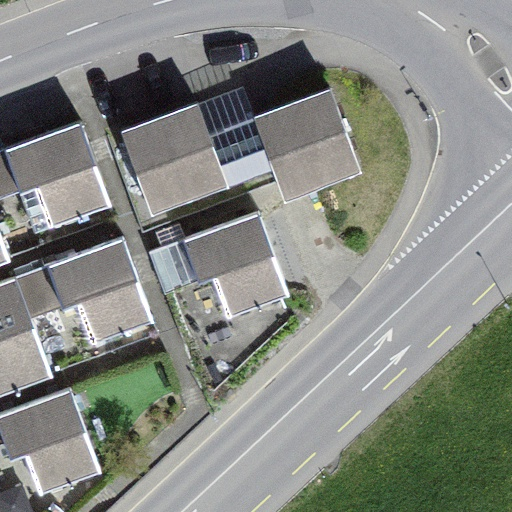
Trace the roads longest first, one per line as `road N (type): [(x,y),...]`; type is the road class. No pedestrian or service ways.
road 1 (secondary): [(511,204),(197,511)]
road 2 (secondary): [(0,58),(169,0)]
road 3 (secondary): [(394,0),(454,38),(511,94)]
